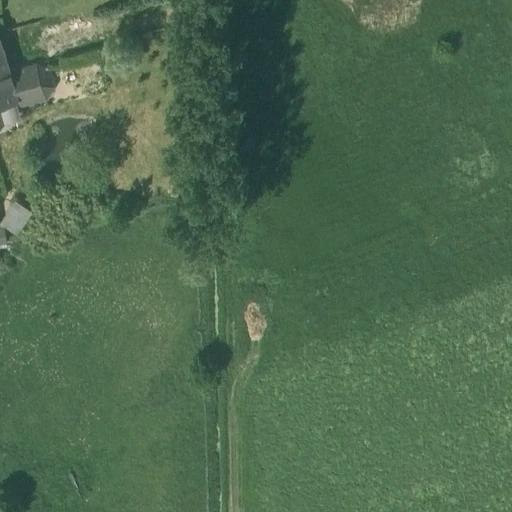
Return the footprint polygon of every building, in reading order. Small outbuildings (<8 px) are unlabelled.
[(15,101),(17,100),(19,100),(10,71),(0,37),(0,105),(1,105),(15,101)] [(12,70),(10,71),(19,100),(17,100),(19,106),(47,98),(53,86),(49,72),(37,65),(13,71),(12,70)] [(20,118),(15,101),(1,105),(6,122),(7,122),(20,118)] [(2,222),(20,232),(34,207),(15,197),(2,222)] [(0,245),(9,244),(7,224),(0,225),(0,245)]
